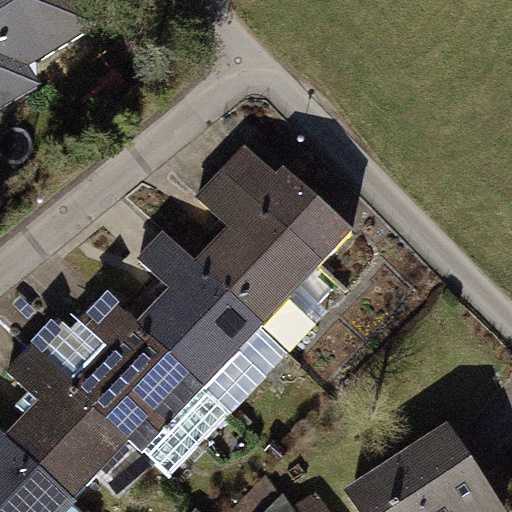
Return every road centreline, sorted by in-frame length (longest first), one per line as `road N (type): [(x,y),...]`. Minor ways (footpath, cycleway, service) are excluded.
road 1 (residential): [(511,334),(246,70)]
road 2 (residential): [(0,273),(246,70)]
